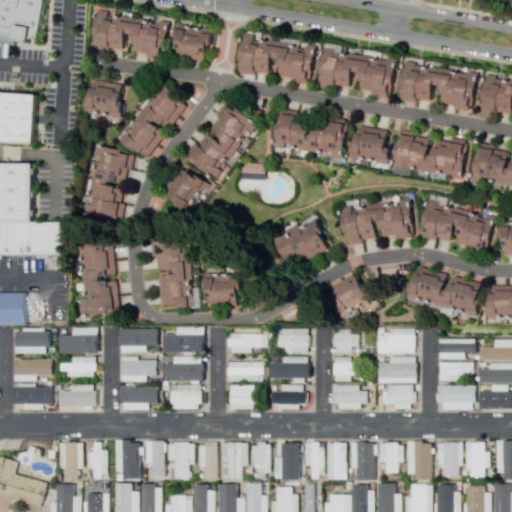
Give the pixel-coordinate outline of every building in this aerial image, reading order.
[(16,46),(16,51),(15,59),(6,59),(6,50),(6,44),(0,43),(0,25),(2,26),(6,0),(27,0),(21,39),(20,47),(16,46)] [(27,0),(50,0),(45,39),(37,38),(36,42),(21,39),(27,0)] [(102,10),(113,13),(112,18),(120,20),(121,15),(150,21),(150,24),(163,26),(164,21),(176,24),(171,48),(169,47),(166,61),(152,58),(153,56),(140,53),(142,44),(138,44),(140,36),(134,34),(132,43),(129,42),(127,51),(114,48),(112,56),(99,53),(103,38),(96,36),(102,10)] [(182,24),(194,25),(193,31),(199,31),(199,29),(205,30),(205,33),(207,33),(208,28),(219,30),(217,45),(216,44),(215,54),(211,53),(209,64),(182,60),(183,52),(179,52),(182,24)] [(253,35),(260,37),(259,42),(264,43),(265,39),(305,46),(305,50),(311,51),(312,46),(323,48),(319,72),(315,71),(312,87),(297,84),(298,79),(284,77),(287,60),(280,58),(279,66),(276,66),(274,74),(262,72),(261,77),(245,74),(247,68),(244,68),(248,43),(251,43),(253,35)] [(329,49),(340,51),(340,53),(356,56),(356,54),(379,58),(378,62),(383,63),(384,60),(391,61),(391,59),(403,61),(399,86),(397,86),(395,100),(378,97),(379,93),(366,91),(369,73),(361,72),(359,80),(356,79),(354,89),(342,87),(341,90),(326,88),(327,83),(324,82),(329,49)] [(411,62),(421,64),(421,67),(438,69),(439,68),(460,71),(459,75),(464,75),(465,74),(472,75),(473,73),(485,75),(481,100),(478,99),(477,107),(476,107),(475,113),(460,111),(460,106),(447,104),(450,86),(442,85),(441,94),(437,94),(436,102),(422,100),(422,103),(407,101),(408,95),(406,95),(411,62)] [(491,75),(502,77),(501,81),(511,83),(511,113),(503,112),(502,117),(489,115),(490,109),(486,108),(491,75)] [(100,82),(126,86),(125,93),(129,94),(128,101),(130,102),(127,120),(90,114),(93,96),(97,97),(100,82)] [(152,104),(140,119),(143,121),(133,133),(130,130),(122,141),(137,152),(140,148),(153,157),(171,135),(165,130),(166,128),(159,123),(162,119),(176,130),(193,107),(187,102),(188,100),(182,95),(183,93),(173,84),(155,107),(152,104)] [(0,141),(0,90),(5,91),(5,92),(45,95),(42,144),(0,141)] [(232,101),(264,125),(257,134),(252,131),(249,135),(251,136),(246,143),(247,145),(231,167),(228,164),(224,169),(228,173),(222,181),(201,165),(202,162),(192,154),(201,142),(205,145),(212,135),(218,139),(220,137),(227,143),(229,140),(223,135),(223,134),(216,128),(225,117),(222,114),(232,101)] [(290,110),(305,112),(304,116),(317,118),(315,126),(319,126),(317,133),(320,133),(321,126),(323,127),(324,118),(331,120),(330,122),(337,123),(337,118),(352,120),(350,133),(353,133),(349,160),(338,158),(339,152),(326,150),(326,154),(306,151),(307,147),(299,145),(299,150),(294,150),(295,145),(292,144),(290,151),(279,150),(280,146),(283,146),(285,139),(281,139),(285,116),(289,116),(290,110)] [(365,126),(394,132),(393,138),(396,139),(395,148),(398,149),(395,165),(383,163),(384,158),(370,155),(369,161),(355,159),(358,142),(362,142),(365,126)] [(410,131),(425,133),(424,137),(437,139),(436,147),(438,147),(437,157),(440,157),(442,148),(443,148),(444,141),(457,143),(457,139),(472,141),(471,145),(472,146),(471,154),(474,154),(470,181),(457,179),(458,176),(453,176),(454,172),(445,171),(444,175),(426,173),(426,169),(410,167),(410,170),(399,169),(403,136),(409,137),(410,131)] [(489,144),(502,145),(501,151),(511,152),(511,186),(503,185),(504,180),(498,179),(497,184),(479,182),(480,177),(484,178),(485,174),(480,173),(483,157),(487,157),(489,144)] [(102,147),(100,157),(103,158),(101,171),(98,171),(93,202),(84,200),(82,212),(126,220),(131,190),(121,188),(122,186),(113,184),(114,181),(124,183),(129,184),(132,170),(136,170),(139,156),(126,154),(127,151),(102,147)] [(6,222),(6,204),(0,204),(0,164),(40,164),(40,222),(6,222)] [(271,181),(248,180),(249,164),(272,165),(271,181)] [(183,166),(165,187),(175,195),(174,197),(181,203),(179,205),(192,215),(199,207),(198,206),(215,185),(202,174),(201,175),(195,170),(192,174),(183,166)] [(346,208),(348,234),(353,233),(354,246),(368,245),(367,241),(382,239),(381,231),(384,231),(383,222),(387,221),(389,238),(403,236),(403,241),(418,239),(417,230),(420,229),(416,199),(405,201),(406,207),(400,207),(400,205),(392,206),(391,204),(374,206),(375,210),(359,211),(358,207),(346,208)] [(434,200),(444,202),(444,205),(477,213),(476,215),(484,217),(484,218),(491,220),(492,216),(503,218),(497,243),(494,243),(491,258),(474,254),(476,248),(462,244),(467,228),(463,227),(461,234),(458,234),(456,242),(442,238),(441,242),(428,239),(431,226),(428,225),(434,200)] [(303,225),(305,229),(322,220),(334,242),(330,244),(333,251),(310,264),(305,255),(295,260),(285,242),(293,238),(290,232),(303,225)] [(73,256),(4,256),(4,222),(74,223),(73,256)] [(511,223),(500,223),(500,255),(511,255),(511,223)] [(85,301),(86,318),(119,314),(119,311),(121,311),(120,296),(123,296),(122,283),(115,283),(115,281),(106,282),(106,278),(115,277),(115,276),(121,275),(118,241),(84,245),(85,256),(88,256),(88,258),(93,258),(94,261),(87,261),(88,267),(94,266),(94,270),(89,271),(90,273),(88,273),(89,291),(91,291),(91,293),(96,292),(97,296),(92,297),(92,300),(85,301)] [(156,244),(158,258),(162,258),(163,271),(171,270),(172,272),(181,271),(181,275),(172,276),(173,278),(164,279),(167,307),(175,306),(176,307),(184,306),(184,309),(196,307),(195,297),(199,297),(194,254),(189,254),(188,244),(182,245),(182,243),(169,245),(168,242),(156,244)] [(428,268),(453,276),(451,283),(453,284),(451,292),(455,293),(460,277),(487,285),(485,292),(488,293),(485,301),(488,302),(483,320),(472,317),(473,314),(457,309),(457,312),(438,306),(439,305),(422,299),(421,302),(413,299),(418,282),(423,284),(428,268)] [(210,275),(248,275),(248,290),(245,290),(245,300),(243,300),(243,308),(214,308),(214,291),(210,291),(210,275)] [(359,275),(326,296),(344,323),(378,301),(376,297),(379,296),(373,287),(370,289),(365,281),(363,282),(359,275)] [(511,316),(504,316),(504,321),(492,321),(493,303),(499,303),(499,286),(511,286),(511,316)] [(0,294),(31,294),(32,327),(0,327),(0,294)] [(284,320),(300,317),(297,307),(282,311),(284,320)] [(21,333),(21,355),(51,355),(51,348),(56,348),(56,333),(50,333),(50,330),(28,329),(28,333),(21,333)] [(65,354),(65,336),(78,336),(78,329),(103,329),(104,354),(65,354)] [(209,353),(171,354),(171,336),(183,336),(182,329),(211,329),(211,346),(209,346),(209,353)] [(153,355),(127,355),(127,347),(126,347),(126,330),(165,330),(165,347),(153,347),(153,355)] [(288,336),(288,330),(314,331),(314,354),(298,354),(298,356),(283,355),(283,336),(288,336)] [(357,354),(342,354),(342,349),(339,349),(339,336),(340,336),(340,330),(356,331),(356,336),(364,336),(364,349),(357,349),(357,354)] [(420,355),(382,355),(382,337),(389,337),(389,334),(395,334),(395,330),(420,330),(420,355)] [(257,355),(238,355),(238,348),(233,348),(233,340),(235,340),(236,335),(261,335),(261,336),(273,336),(273,349),(257,349),(257,355)] [(446,361),(445,341),(481,341),(481,345),(482,345),(482,355),(470,355),(471,361),(446,361)] [(500,348),(487,348),(486,361),(511,361),(511,341),(500,341),(500,348)] [(99,378),(73,378),(73,373),(65,373),(65,365),(77,365),(77,358),(101,358),(101,365),(102,365),(102,372),(99,372),(99,378)] [(152,383),(127,384),(127,358),(143,358),(143,362),(162,362),(162,377),(152,377),(152,383)] [(210,381),(171,381),(171,365),(179,365),(179,358),(208,358),(208,365),(210,365),(210,372),(210,381)] [(313,359),(313,365),(316,365),(315,380),(311,380),(311,385),(299,385),(300,380),(276,380),(276,364),(289,364),(289,358),(313,359)] [(383,385),(383,364),(395,364),(395,358),(420,358),(420,364),(422,364),(422,385),(383,385)] [(356,383),(340,383),(340,359),(356,359),(356,364),(365,364),(365,377),(356,377),(356,383)] [(20,383),(20,361),(58,361),(58,377),(42,377),(42,383),(20,383)] [(234,383),(234,377),(233,377),(233,369),(235,369),(235,364),(269,363),(269,377),(264,377),(264,383),(234,383)] [(444,383),(444,364),(479,364),(479,377),(470,377),(470,383),(444,383)] [(495,364),(511,364),(511,384),(487,384),(487,370),(495,370),(495,364)] [(49,412),(28,412),(28,406),(20,406),(20,388),(24,388),(24,385),(41,385),(41,388),(58,388),(58,406),(49,406),(49,412)] [(204,411),(179,410),(179,406),(175,406),(175,393),(177,393),(177,386),(206,387),(206,392),(207,392),(207,405),(204,405),(204,411)] [(306,412),(283,411),(283,406),(278,406),(278,392),(288,392),(288,386),(309,386),(309,393),(313,393),(313,406),(306,406),(306,412)] [(387,393),(388,405),(400,405),(400,411),(417,411),(417,405),(419,405),(419,386),(393,387),(394,393),(387,393)] [(102,408),(66,408),(66,393),(76,393),(76,387),(99,387),(99,392),(102,392),(102,408)] [(236,405),(236,393),(234,393),(234,387),(261,387),(260,392),(263,392),(263,405),(259,405),(259,411),(236,411),(236,405)] [(367,411),(344,411),(344,405),(339,405),(339,387),(365,387),(365,393),(373,393),(373,405),(367,405),(367,411)] [(444,404),(444,387),(483,387),(482,404),(479,404),(479,412),(450,411),(450,404),(444,404)] [(500,393),(489,393),(489,405),(494,405),(494,408),(506,408),(506,405),(511,405),(511,387),(500,387),(500,393)] [(155,412),(130,411),(130,404),(127,404),(127,389),(165,389),(164,405),(155,405),(155,412)] [(147,480),(129,481),(129,473),(121,473),(121,442),(139,441),(139,444),(146,444),(147,480)] [(158,478),(158,465),(152,465),(152,443),(171,442),(171,478),(158,478)] [(413,443),(430,442),(430,445),(439,445),(439,481),(421,481),(420,476),(414,476),(413,443)] [(511,481),(510,474),(503,475),(502,442),(511,442),(511,481)] [(264,481),(264,469),(258,469),(258,448),(264,448),(264,444),(272,443),(272,446),(277,446),(277,474),(272,474),(272,481),(264,481)] [(357,443),(381,443),(381,482),(358,482),(357,443)] [(71,480),(71,470),(65,470),(65,445),(89,444),(89,470),(84,470),(84,480),(71,480)] [(99,480),(99,470),(93,470),(93,454),(98,454),(98,444),(107,444),(107,452),(113,452),(113,480),(99,480)] [(181,480),(181,461),(174,461),(174,446),(181,446),(180,444),(196,444),(196,445),(201,445),(201,466),(196,466),(196,480),(181,480)] [(224,481),(211,481),(210,468),(205,468),(205,447),(207,447),(211,447),(211,444),(224,444),(224,481)] [(249,480),(228,481),(227,444),(254,444),(254,467),(249,467),(249,480)] [(326,476),(326,480),(317,480),(317,467),(311,467),(311,445),(317,445),(317,444),(331,444),(331,476),(326,476)] [(333,445),(353,444),(353,481),(333,481),(333,445)] [(405,475),(391,475),(391,464),(386,464),(386,445),(392,445),(392,444),(405,444),(405,447),(410,447),(410,463),(405,463),(405,475)] [(444,444),(469,444),(469,467),(466,467),(466,478),(449,478),(449,469),(444,469),(444,444)] [(473,472),(472,444),(491,444),(491,453),(496,453),(496,469),(491,469),(491,479),(478,479),(478,472),(473,472)] [(306,483),(285,483),(285,477),(281,477),(282,459),(288,459),(288,445),(306,445),(306,483)] [(20,476),(53,485),(46,509),(0,495),(0,468),(3,458),(24,464),(20,476)] [(87,511),(56,511),(56,504),(62,504),(63,485),(80,486),(80,498),(87,498),(87,511)] [(146,511),(122,511),(122,485),(139,485),(139,493),(146,493),(146,511)] [(147,511),(147,485),(162,485),(162,489),(168,489),(168,511),(147,511)] [(252,511),(252,485),(268,485),(268,497),(274,497),(274,511),(252,511)] [(384,511),(409,511),(409,495),(403,496),(403,485),(384,485),(384,511)] [(200,511),(200,501),(200,486),(215,486),(215,492),(221,492),(221,511),(200,511)] [(251,511),(226,511),(226,486),(244,486),(244,500),(251,500),(251,511)] [(360,486),(360,511),(380,511),(380,493),(374,493),(374,486),(360,486)] [(413,511),(439,511),(439,487),(433,487),(433,486),(418,486),(418,499),(413,499),(413,511)] [(467,511),(467,494),(462,494),(462,486),(444,486),(444,505),(441,505),(441,511),(467,511)] [(501,511),(511,511),(511,486),(501,486),(501,511)] [(96,511),(96,507),(100,507),(100,487),(108,487),(108,495),(115,495),(115,511),(96,511)] [(308,511),(308,504),(313,504),(312,487),(321,487),(321,495),(327,495),(327,511),(321,511),(308,511)] [(498,511),(498,494),(492,494),(492,487),(474,487),(474,506),(470,506),(470,511),(498,511)] [(277,511),(277,502),(283,502),(283,489),(299,489),(299,496),(305,496),(305,511),(277,511)] [(358,511),(331,511),(331,496),(358,496),(358,511)] [(198,511),(172,511),(172,506),(177,506),(177,497),(192,497),(192,501),(198,501),(198,511)]
